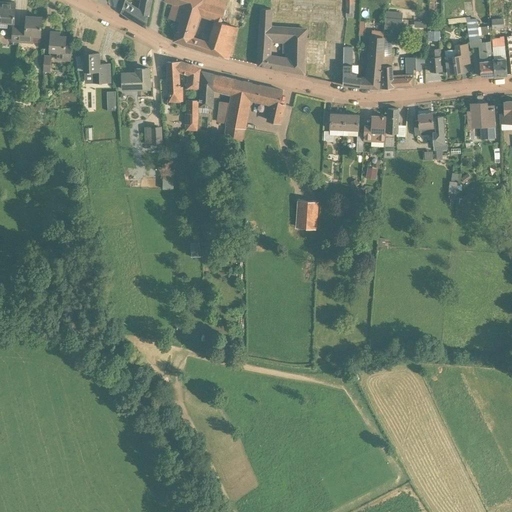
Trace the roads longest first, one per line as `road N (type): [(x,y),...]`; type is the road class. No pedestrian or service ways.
road 1 (residential): [(511,85),(375,98),(304,88),(228,72),(71,0)]
road 2 (track): [(0,315),(65,324),(119,353),(212,511)]
